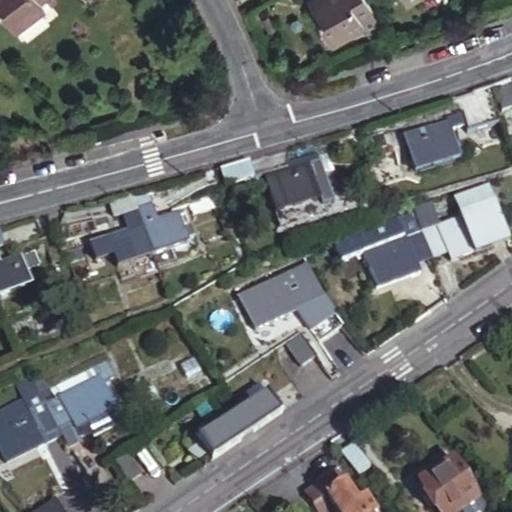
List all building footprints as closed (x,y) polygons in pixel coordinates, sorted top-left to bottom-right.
[(0,0),(18,25),(49,3),(46,0),(0,0)] [(369,5),(365,0),(308,0),(306,1),(326,39),(360,21),(356,13),(369,5)] [(459,159),(447,122),(403,136),(415,173),(459,159)] [(249,163),(221,171),(226,189),(254,180),(249,163)] [(322,202),(309,166),(266,179),(278,216),(322,202)] [(492,201),(486,184),(456,194),(462,208),(478,202),(479,206),(492,201)] [(141,212),(156,257),(190,247),(180,220),(161,225),(150,191),(134,196),(139,212),(141,212)] [(219,207),(216,195),(194,202),(198,214),(219,207)] [(134,196),(115,201),(120,218),(125,217),(139,212),(134,196)] [(434,218),(418,224),(430,255),(445,250),(449,259),(492,242),(479,206),(478,202),(462,208),(434,218)] [(428,203),(411,208),(418,224),(434,218),(428,203)] [(118,269),(156,257),(141,212),(139,212),(125,217),(131,235),(110,241),(114,257),(118,269)] [(418,224),(362,244),(377,286),(421,269),(418,260),(430,255),(418,224)] [(67,245),(72,243),(96,235),(94,229),(63,233),(67,245)] [(65,256),(57,238),(46,242),(54,261),(65,256)] [(96,263),(114,257),(110,241),(91,246),(96,263)] [(66,246),(67,251),(74,249),(72,243),(67,245),(66,246)] [(0,295),(31,284),(26,271),(33,268),(32,263),(37,261),(34,254),(0,265),(0,264),(0,295)] [(308,301),(293,269),(237,296),(254,331),(295,311),(294,308),(308,301)] [(300,334),(286,343),(301,364),(315,355),(300,334)] [(40,373),(31,378),(40,397),(96,368),(101,377),(111,372),(102,355),(46,384),(40,373)] [(199,374),(191,360),(179,366),(186,380),(199,374)] [(75,428),(115,406),(101,377),(96,368),(40,397),(56,429),(71,421),(75,428)] [(31,378),(26,371),(11,378),(25,405),(0,418),(0,455),(5,465),(45,444),(41,437),(56,429),(40,397),(31,378)] [(195,438),(210,459),(281,410),(261,383),(247,392),(252,399),(209,429),(195,438)] [(252,399),(247,392),(205,421),(209,429),(252,399)] [(60,436),(65,444),(79,436),(78,433),(91,433),(121,416),(115,406),(75,428),(71,421),(56,429),(60,436)] [(45,444),(60,436),(56,429),(41,437),(45,444)] [(355,444),(342,455),(358,474),(360,474),(372,463),(355,444)] [(125,453),(112,462),(128,485),(141,476),(125,453)] [(458,511),(460,511),(481,495),(452,457),(422,480),(445,511),(458,511)] [(374,511),(378,509),(366,494),(357,501),(355,497),(334,468),(315,482),(317,484),(304,493),(318,511),(329,511),(334,508),(336,511),(374,511)] [(363,490),(355,497),(357,501),(366,494),(363,490)] [(485,511),(491,508),(481,495),(460,511),(461,511),(485,511)]
